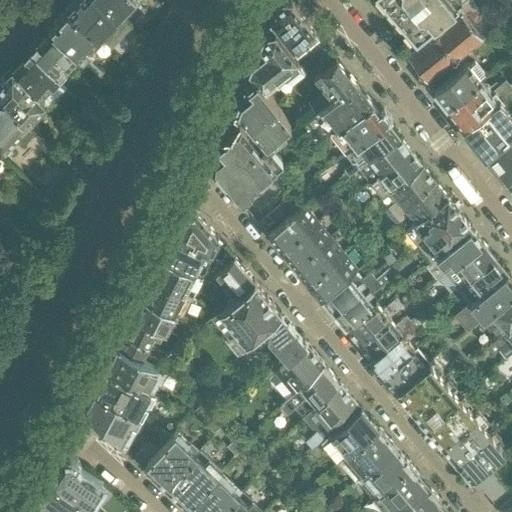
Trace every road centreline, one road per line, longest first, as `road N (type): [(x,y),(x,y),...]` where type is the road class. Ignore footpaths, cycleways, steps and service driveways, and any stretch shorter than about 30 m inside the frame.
road 1 (residential): [(476,511),(208,192),(179,169)]
road 2 (residential): [(511,229),(327,0)]
road 3 (residential): [(53,423),(179,169)]
road 4 (residential): [(179,169),(251,0)]
road 5 (residential): [(53,423),(72,429),(163,511)]
